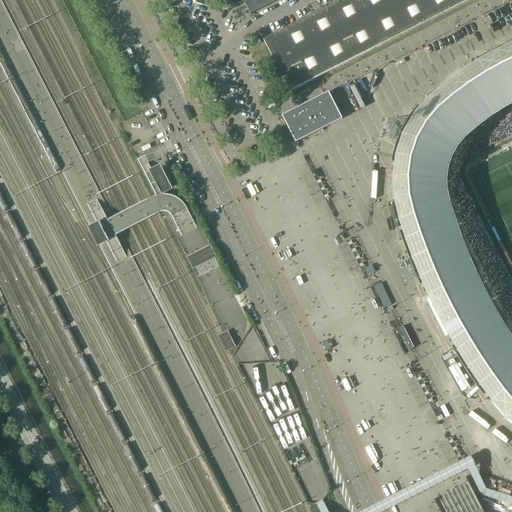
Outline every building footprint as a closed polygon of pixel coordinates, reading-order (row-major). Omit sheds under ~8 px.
[(242,0),(250,15),(280,0),(242,0)] [(470,0),(341,0),(263,40),(289,92),(470,0)] [(409,246),(420,272),(429,295),(459,349),(483,391),(496,407),(511,424),(511,48),(500,54),(483,63),(465,75),(450,87),(433,102),(418,119),(407,139),(400,160),(397,181),(397,205),(402,224),(409,246)] [(295,143),(342,119),(341,119),(334,105),(328,93),(281,117),(282,117),(283,118),(295,142),(295,143)] [(409,350),(415,346),(404,326),(398,329),(409,350)] [(228,346),(224,337),(219,340),(223,348),(228,346)] [(438,422),(443,419),(438,408),(433,411),(438,422)] [(480,508),(481,507),(476,498),(467,502),(472,511),(476,510),(480,508)]
